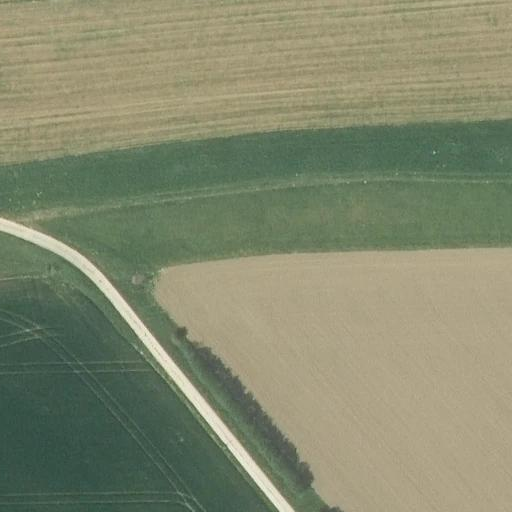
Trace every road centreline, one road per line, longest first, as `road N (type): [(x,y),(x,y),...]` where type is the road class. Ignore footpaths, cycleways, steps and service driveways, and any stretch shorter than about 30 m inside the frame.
road 1 (track): [(29,239),(47,218),(78,209),(236,189),(511,179)]
road 2 (unclassified): [(0,226),(81,261),(292,511)]
